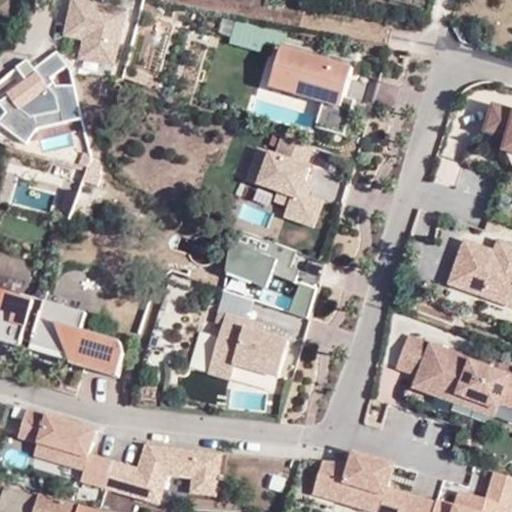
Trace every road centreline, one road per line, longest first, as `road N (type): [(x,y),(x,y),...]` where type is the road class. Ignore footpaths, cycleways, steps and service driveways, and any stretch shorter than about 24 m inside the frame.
road 1 (residential): [(511,72),(452,72),(440,89),(347,429)]
road 2 (residential): [(347,429),(329,438),(238,434),(90,410),(0,382)]
